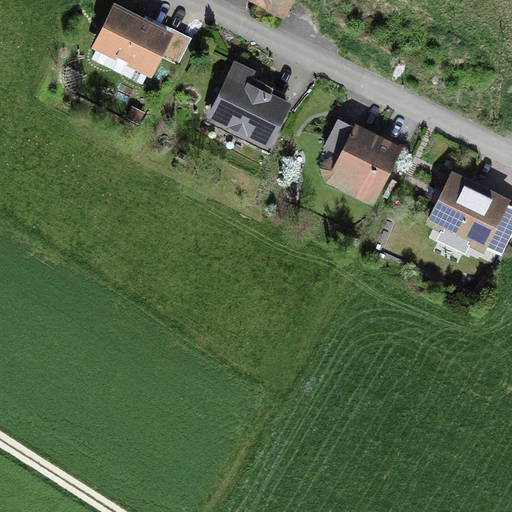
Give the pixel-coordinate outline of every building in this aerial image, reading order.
[(262,0),(285,11),(290,0),(262,0)] [(171,38),(112,11),(93,52),(152,79),(171,38)] [(210,115),(228,124),(227,125),(246,134),(247,133),(266,142),(284,105),(267,96),(271,88),(249,78),(245,86),(228,77),(220,94),(214,95),(212,101),(214,106),(210,115)] [(374,192),(395,149),(355,129),(338,162),(330,161),(322,169),(326,180),(337,183),(343,176),(374,192)] [(509,230),(511,223),(511,207),(504,203),(449,176),(427,222),(442,229),(440,234),(464,246),(467,241),(482,248),(495,223),(509,230)]
